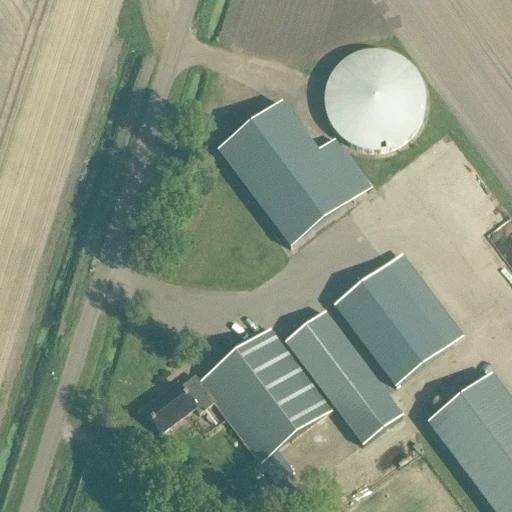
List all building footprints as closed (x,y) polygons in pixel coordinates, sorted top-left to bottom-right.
[(284,110),(218,159),(290,255),(372,194),(336,145),(320,157),(284,110)] [(497,245),(511,236),(511,223),(491,236),(497,245)] [(395,393),(468,337),(406,256),(333,313),(395,393)] [(360,451),(401,421),(325,318),(283,349),(333,416),(334,415),(360,451)] [(332,417),(271,335),(201,388),(196,381),(180,393),(178,390),(143,416),(160,439),(195,414),(200,420),(215,409),(261,471),(332,417)] [(511,511),(511,407),(491,380),(426,428),(488,511),(511,511)]
